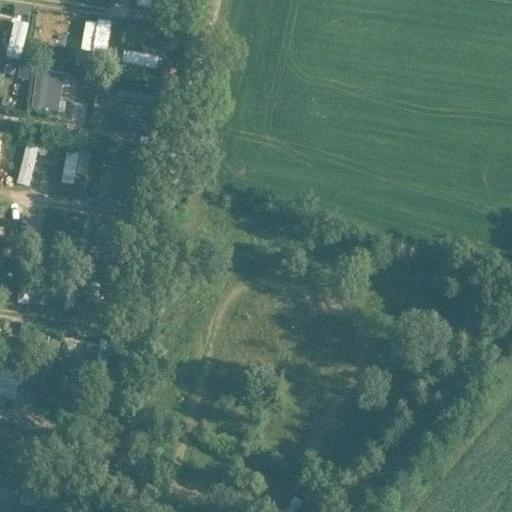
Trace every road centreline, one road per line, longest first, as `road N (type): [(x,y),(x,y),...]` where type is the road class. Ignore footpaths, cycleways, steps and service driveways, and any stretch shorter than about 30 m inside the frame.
road 1 (track): [(166,511),(227,310),(244,288),(269,281),(337,307),(357,323),(365,350),(356,378),(286,485),(265,507),(243,511)]
road 2 (track): [(111,511),(215,0)]
road 3 (track): [(342,511),(511,318)]
